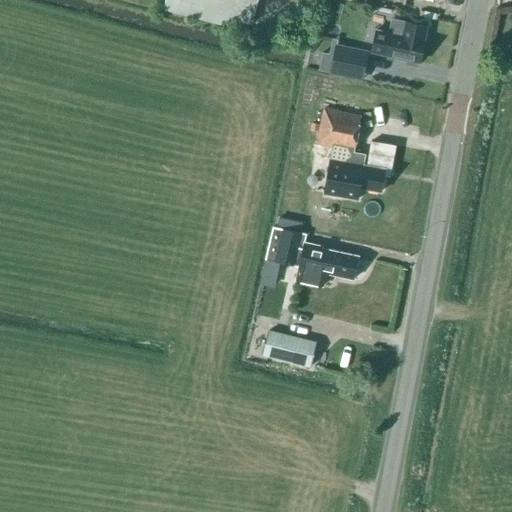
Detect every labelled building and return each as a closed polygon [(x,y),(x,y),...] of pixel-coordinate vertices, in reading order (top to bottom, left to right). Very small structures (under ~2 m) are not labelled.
[(251,25),(258,0),(165,0),(163,10),(233,29),(236,21),(251,25)] [(419,63),(427,28),(392,20),(389,33),(365,28),(361,44),(372,47),(371,52),(384,55),(419,63)] [(371,53),(371,52),(372,47),(361,44),(360,51),(337,46),(334,60),(364,66),(367,52),(371,53)] [(354,153),(361,117),(324,109),(316,145),(335,149),(333,163),(338,164),(336,176),(349,178),(347,186),(381,192),(385,170),(351,164),(353,153),(354,153)] [(367,165),(385,168),(385,170),(384,176),(390,177),(396,146),(371,142),(367,165)] [(321,250),(303,246),(305,235),(273,228),(266,259),(299,266),(296,281),(322,286),(325,273),(353,279),(358,257),(321,249),(321,250)] [(310,369),(317,343),(268,330),(262,356),(310,369)]
